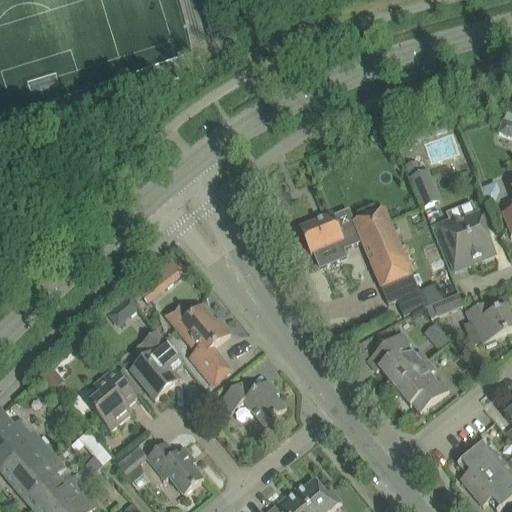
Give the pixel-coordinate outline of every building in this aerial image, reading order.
[(511,117),(508,116),(506,123),(504,122),(499,136),(511,141),(511,117)] [(408,169),(425,212),(442,205),(430,173),(422,176),(418,165),(408,169)] [(496,205),(498,200),(493,187),(482,192),(489,208),(496,205)] [(334,217),(300,231),(311,257),(315,255),(321,270),(347,259),(344,251),(362,244),(388,307),(389,307),(397,324),(427,310),(420,294),(394,230),(386,211),(382,213),(354,224),(355,228),(341,234),(334,217)] [(453,229),(451,224),(437,230),(448,256),(455,274),(496,257),(488,239),(480,218),(453,229)] [(175,264),(156,279),(166,292),(185,276),(175,264)] [(137,294),(130,300),(131,300),(136,307),(144,301),(137,294)] [(459,297),(427,310),(432,321),(438,318),(438,319),(464,308),(459,297)] [(120,314),(128,325),(140,316),(131,305),(120,314)] [(474,349),(484,345),(485,348),(486,347),(487,350),(497,346),(496,343),(511,336),(511,318),(509,311),(495,316),(490,306),(467,315),(472,327),(466,329),(474,349)] [(167,319),(177,332),(197,356),(191,361),(214,389),(232,374),(214,352),(231,338),(223,328),(219,330),(203,311),(191,321),(180,309),(167,319)] [(191,375),(171,351),(158,335),(144,347),(153,357),(132,374),(156,403),(191,375)] [(338,336),(327,342),(332,352),(343,346),(338,336)] [(384,390),(389,396),(423,368),(408,349),(412,347),(404,337),(385,353),(384,352),(369,365),(377,375),(381,372),(391,384),(384,390)] [(423,368),(389,396),(394,402),(401,396),(411,410),(414,408),(421,417),(450,393),(442,383),(438,386),(423,368)] [(44,381),(55,393),(66,384),(55,371),(44,381)] [(89,408),(99,419),(112,435),(134,416),(128,409),(138,401),(137,400),(125,385),(115,373),(95,389),(102,397),(89,408)] [(130,381),(125,385),(137,400),(142,396),(130,381)] [(252,398),(242,386),(222,403),(233,416),(245,406),(266,432),(288,414),(277,400),(280,397),(270,384),(252,398)] [(0,418),(0,473),(1,474),(16,462),(29,478),(45,465),(47,468),(58,459),(37,435),(27,443),(4,415),(0,418)] [(105,468),(114,461),(92,435),(84,443),(105,468)] [(167,446),(162,450),(148,461),(166,484),(170,481),(185,499),(205,483),(193,469),(197,466),(185,451),(177,458),(167,446)] [(462,483),(473,497),(507,469),(497,457),(494,460),(483,448),(459,468),(467,479),(462,483)] [(1,474),(33,511),(35,511),(74,480),(67,471),(58,459),(47,468),(45,465),(29,478),(16,462),(1,474)] [(74,480),(35,511),(95,511),(100,508),(83,489),(104,471),(96,462),(75,480),(74,479),(74,480)] [(141,467),(127,479),(133,486),(144,477),(141,467)] [(511,475),(507,469),(473,497),(484,510),(489,505),(494,511),(502,511),(511,504),(511,475)] [(302,489),(294,495),(308,511),(335,511),(343,506),(333,494),(327,498),(316,484),(305,493),(302,489)] [(273,511),(308,511),(294,495),(287,501),(273,511)]
